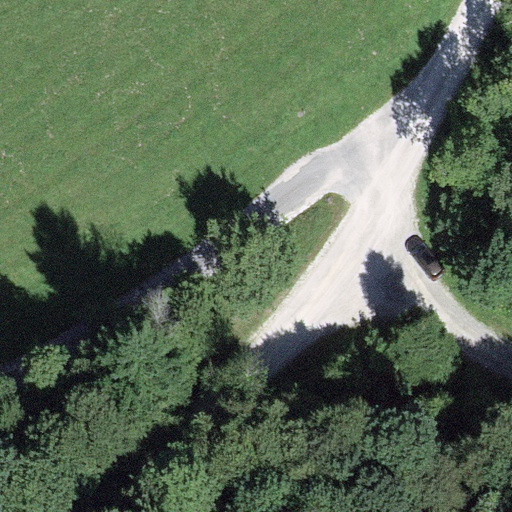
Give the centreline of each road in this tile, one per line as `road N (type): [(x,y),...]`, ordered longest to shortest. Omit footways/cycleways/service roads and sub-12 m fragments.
road 1 (unclassified): [(483,0),(422,110),(365,258),(288,324),(106,511)]
road 2 (track): [(365,258),(511,356)]
